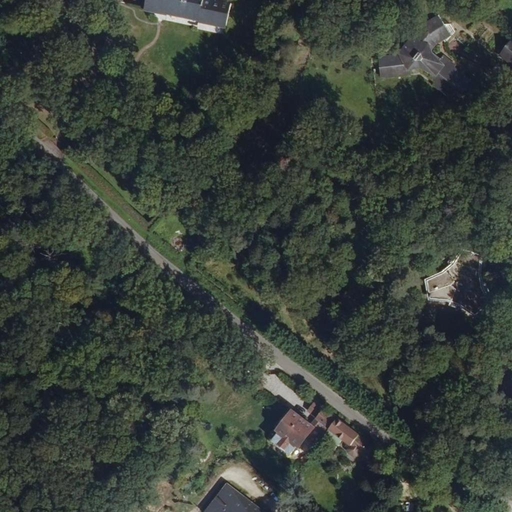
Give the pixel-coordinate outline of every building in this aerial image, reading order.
[(226,26),(231,2),(221,0),(147,0),(145,9),(167,13),(168,12),(200,18),(199,21),(226,26)] [(437,42),(452,34),(446,23),(441,15),(421,27),(401,53),(392,54),(393,68),(412,67),(422,66),(432,71),(433,76),(437,80),(435,83),(457,100),(467,88),(471,91),(477,83),(455,66),(456,64),(444,54),(441,57),(432,49),(437,42)] [(456,31),(451,23),(446,23),(452,34),(456,31)] [(511,38),(501,53),(511,61),(511,38)] [(413,74),(412,67),(393,68),(392,54),(379,55),(382,78),(413,74)] [(430,117),(431,100),(419,100),(418,116),(430,117)] [(509,260),(511,246),(498,244),(496,257),(509,260)] [(484,286),(482,270),(484,256),(464,248),(458,260),(451,268),(429,280),(432,298),(450,299),(460,304),(477,316),(493,302),(484,286)] [(322,440),(338,419),(325,409),(312,425),(292,410),(278,429),(280,431),(273,440),(291,454),(298,445),(300,446),(310,434),(314,437),(311,441),(317,446),(322,440)] [(376,448),(338,419),(322,440),(335,450),(343,440),(350,445),(361,454),(368,459),(376,448)] [(361,454),(350,445),(347,449),(347,453),(355,458),(358,457),(361,454)] [(263,511),(229,486),(208,511),(263,511)]
